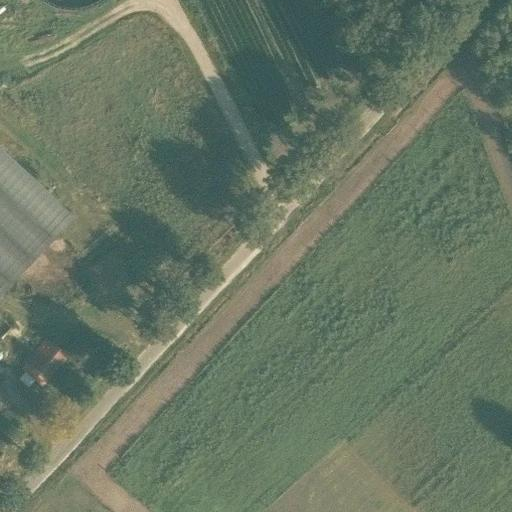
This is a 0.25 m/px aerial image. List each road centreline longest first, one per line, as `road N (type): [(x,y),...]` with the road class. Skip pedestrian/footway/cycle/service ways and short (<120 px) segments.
road 1 (unclassified): [(2,511),(240,265),(471,0)]
road 2 (track): [(174,0),(285,211)]
